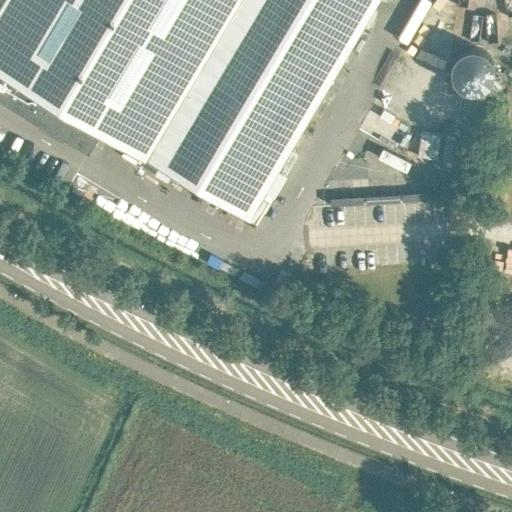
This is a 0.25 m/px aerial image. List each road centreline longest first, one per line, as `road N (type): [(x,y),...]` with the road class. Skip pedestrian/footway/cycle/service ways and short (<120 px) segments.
road 1 (primary): [(511,475),(210,364),(0,258)]
road 2 (unclassified): [(505,511),(258,417),(0,289)]
